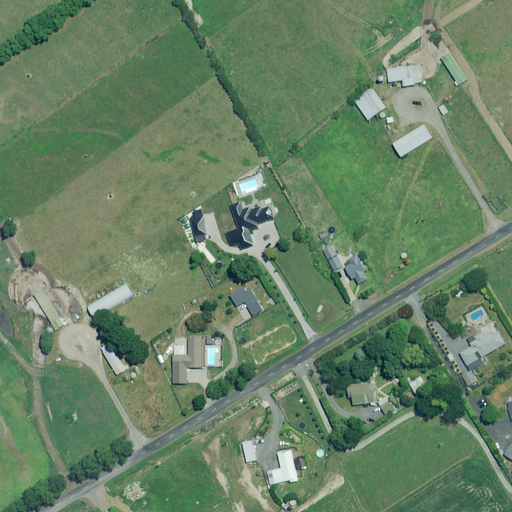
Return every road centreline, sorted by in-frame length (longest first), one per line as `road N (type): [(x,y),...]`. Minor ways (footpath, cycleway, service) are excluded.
road 1 (unclassified): [(511,225),(43,511)]
road 2 (track): [(0,334),(28,371),(40,420),(76,491)]
road 3 (track): [(511,154),(441,26)]
